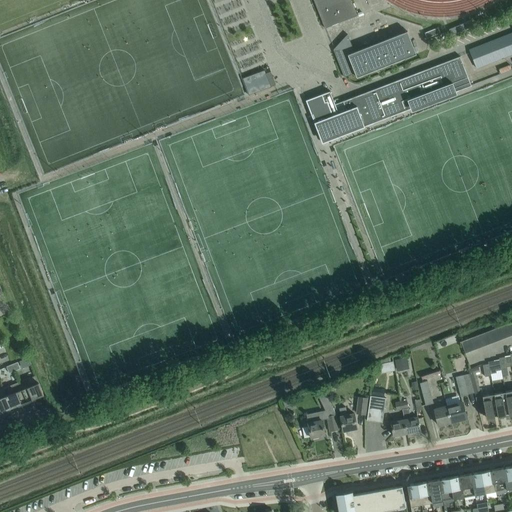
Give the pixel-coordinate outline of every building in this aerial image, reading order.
[(350,0),(313,0),(325,28),(326,28),(357,15),(350,0)] [(451,35),(473,26),(471,20),(449,29),(451,35)] [(438,27),(424,33),(427,38),(440,33),(438,27)] [(355,73),(357,77),(416,54),(407,31),(354,52),(347,34),(334,49),(333,49),(344,77),(355,73)] [(511,32),(469,50),(475,64),(477,69),(511,54),(511,32)] [(460,56),(442,63),(454,93),(472,86),(465,68),(460,56)] [(330,91),(306,100),(307,103),(322,143),(339,137),(339,136),(338,136),(337,134),(363,124),(364,127),(454,93),(442,63),(335,104),(330,91)] [(264,69),(242,78),(249,95),(271,86),(266,73),(264,69)] [(276,85),(271,71),(266,73),(271,86),(271,87),(276,85)] [(510,336),(506,324),(500,326),(505,338),(510,336)] [(505,338),(500,326),(495,328),(499,340),(505,338)] [(499,340),(495,328),(489,331),(493,342),(499,340)] [(493,342),(489,331),(484,333),(488,344),(493,342)] [(488,344),(484,333),(478,335),(482,346),(488,344)] [(482,346),(478,335),(472,337),(477,348),(482,346)] [(477,348),(472,337),(467,339),(471,351),(477,348)] [(471,351),(467,339),(460,342),(461,342),(465,353),(471,351)] [(407,358),(395,361),(396,367),(409,364),(407,358)] [(417,358),(408,360),(410,369),(418,368),(417,358)] [(488,362),(488,364),(490,373),(496,372),(494,361),(488,362)] [(17,362),(12,364),(15,370),(20,368),(17,362)] [(15,371),(12,364),(6,366),(9,373),(15,371)] [(488,364),(483,365),(485,376),(491,375),(490,373),(488,364)] [(478,366),(469,369),(475,393),(480,392),(475,372),(480,371),(478,366)] [(455,377),(460,396),(468,394),(474,392),(469,373),(463,375),(455,377)] [(36,375),(19,381),(27,401),(44,395),(36,375)] [(11,408),(27,401),(19,381),(3,388),(11,408)] [(419,396),(422,406),(433,403),(427,381),(420,383),(423,395),(419,396)] [(0,412),(11,408),(3,388),(0,389),(0,412)] [(509,413),(505,391),(494,394),(498,415),(509,413)] [(498,415),(494,394),(475,397),(479,413),(485,412),(486,417),(498,415)] [(306,414),(309,426),(303,427),(305,437),(311,436),(311,437),(325,434),(322,421),(328,420),(330,431),(338,429),(335,414),(326,395),(318,399),(324,411),(320,412),(306,414)] [(367,420),(382,422),(386,398),(370,395),(367,420)] [(357,412),(365,412),(366,397),(358,396),(357,412)] [(462,401),(446,405),(451,422),(466,418),(462,401)] [(451,422),(446,405),(434,408),(439,425),(451,422)] [(357,428),(354,413),(347,415),(346,407),(339,408),(341,416),(340,416),(343,431),(357,428)] [(408,408),(402,409),(404,419),(407,433),(420,431),(417,416),(410,418),(408,408)] [(404,419),(391,422),(394,436),(407,433),(404,419)] [(511,487),(511,465),(505,467),(505,468),(503,468),(503,467),(503,468),(507,489),(511,487)] [(507,489),(503,468),(495,469),(495,470),(493,470),(493,469),(492,469),(496,491),(507,489)] [(496,491),(492,469),(492,470),(490,471),(490,470),(481,471),(485,493),(496,491)] [(485,493),(481,471),(473,473),(473,474),(471,474),(471,473),(475,495),(485,493)] [(475,495),(471,473),(463,475),(463,476),(461,476),(461,475),(460,475),(464,496),(475,495)] [(464,496),(460,475),(460,476),(458,477),(458,476),(450,477),(454,498),(464,496)] [(454,498),(450,477),(441,479),(442,479),(440,480),(439,479),(443,500),(454,498)] [(443,500),(439,479),(431,480),(431,481),(429,482),(429,481),(432,502),(443,500)] [(432,502),(429,481),(428,481),(428,482),(426,482),(426,481),(418,483),(422,504),(432,502)] [(422,504),(418,483),(409,484),(410,485),(407,486),(411,506),(422,504)] [(374,511),(406,506),(402,486),(336,497),(338,511),(374,511)]
